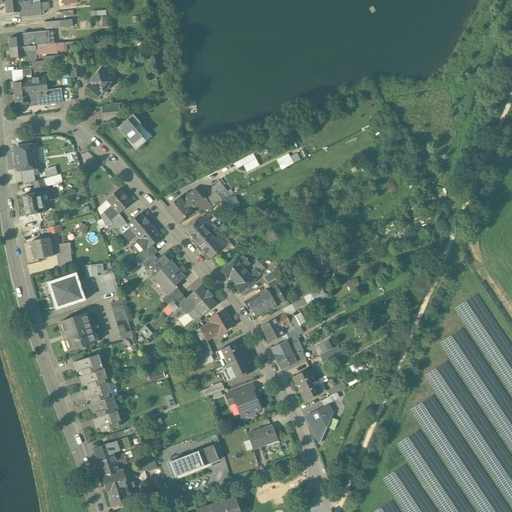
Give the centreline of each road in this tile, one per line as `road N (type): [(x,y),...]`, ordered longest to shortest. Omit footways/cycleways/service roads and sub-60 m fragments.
road 1 (residential): [(0,129),(67,125),(98,146),(242,311),(309,455)]
road 2 (tertiary): [(99,511),(20,289),(0,154)]
road 3 (residential): [(151,511),(309,455)]
